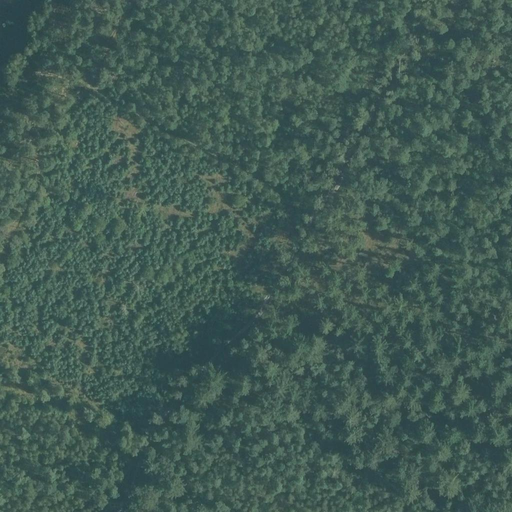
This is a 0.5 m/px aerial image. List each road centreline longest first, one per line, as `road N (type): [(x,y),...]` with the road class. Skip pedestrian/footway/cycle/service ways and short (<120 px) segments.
road 1 (track): [(425,0),(259,312),(170,410),(119,511)]
road 2 (track): [(209,363),(445,511)]
road 3 (track): [(0,243),(133,0)]
road 4 (track): [(314,204),(87,86)]
road 5 (track): [(393,59),(511,124)]
